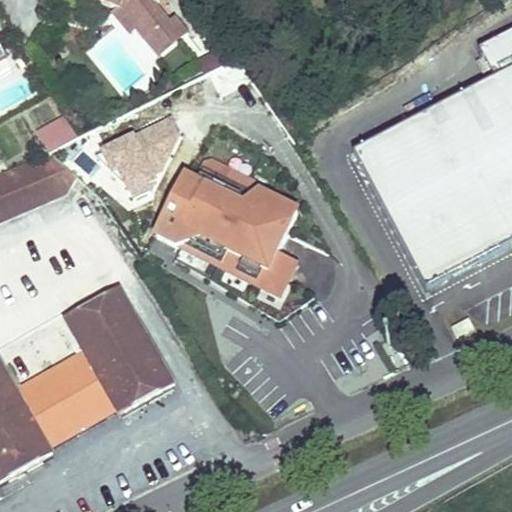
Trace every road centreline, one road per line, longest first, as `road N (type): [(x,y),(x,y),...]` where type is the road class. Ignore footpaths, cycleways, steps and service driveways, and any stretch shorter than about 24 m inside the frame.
road 1 (residential): [(511,338),(149,511)]
road 2 (primary): [(511,421),(315,511)]
road 3 (primary): [(390,511),(511,445)]
